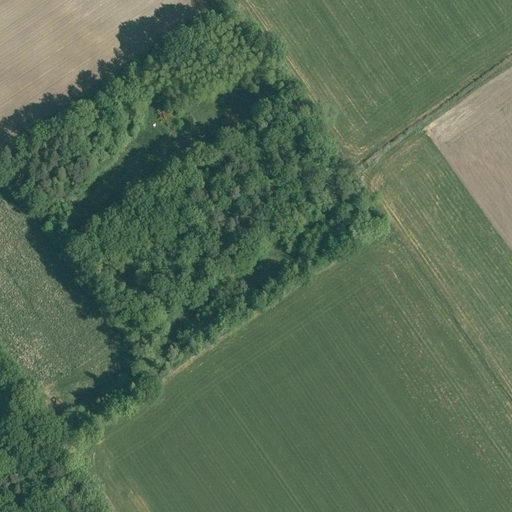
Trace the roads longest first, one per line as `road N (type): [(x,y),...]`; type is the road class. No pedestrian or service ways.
road 1 (track): [(46,448),(158,368),(175,333)]
road 2 (unclassified): [(88,511),(0,376)]
